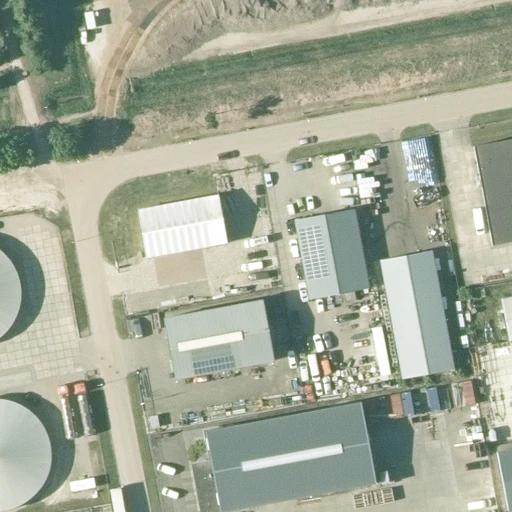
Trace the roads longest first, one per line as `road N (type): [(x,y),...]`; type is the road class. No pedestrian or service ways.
road 1 (unclassified): [(136,511),(74,178),(285,137)]
road 2 (unclassified): [(285,137),(511,95)]
road 3 (residential): [(285,137),(260,0)]
